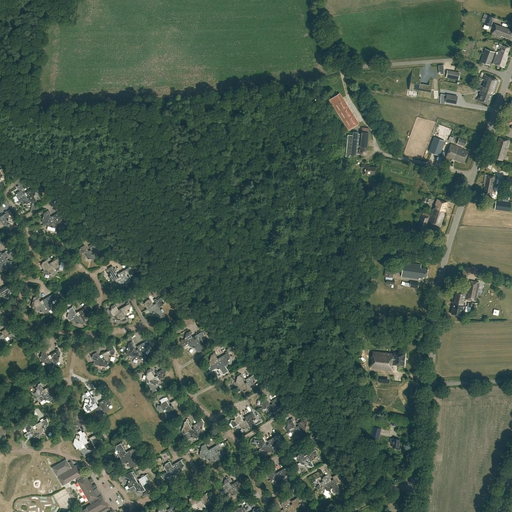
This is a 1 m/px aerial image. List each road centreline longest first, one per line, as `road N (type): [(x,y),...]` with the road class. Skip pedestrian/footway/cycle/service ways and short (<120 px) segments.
road 1 (unclassified): [(429,384),(444,259),(472,174)]
road 2 (unclassified): [(472,174),(380,153),(339,67)]
road 3 (unclassified): [(509,76),(444,60),(339,67)]
